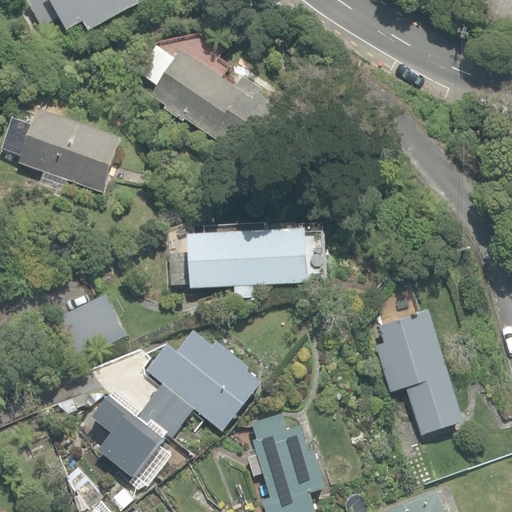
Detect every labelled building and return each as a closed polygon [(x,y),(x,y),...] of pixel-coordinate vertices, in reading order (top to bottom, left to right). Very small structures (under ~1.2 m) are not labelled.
[(85,22),(91,33),(142,3),(139,0),(28,0),(27,1),(43,28),(64,16),(72,30),(85,22)] [(246,0),(241,2),(259,44),(287,32),(283,8),(276,0),(246,0)] [(247,130),(278,151),(300,119),(243,80),(239,86),(184,49),(177,59),(158,46),(142,70),(160,83),(153,94),(168,104),(165,109),(183,121),(185,118),(233,150),(247,130)] [(37,186),(61,196),(68,178),(104,192),(125,139),(92,126),(97,114),(63,101),(58,114),(42,108),(35,124),(14,116),(2,148),(22,156),(20,162),(43,171),(37,186)] [(237,287),(237,298),(256,297),(255,286),(311,283),(308,228),(191,234),(192,252),(170,253),(172,285),(193,284),(193,289),(237,287)] [(54,318),(72,359),(127,336),(107,294),(54,318)] [(407,387),(423,435),(465,421),(430,310),(430,309),(380,325),(385,343),(377,345),(392,392),(407,387)] [(196,409),(223,431),(263,382),(248,370),(251,366),(219,340),(215,345),(197,329),(179,351),(169,344),(148,369),(164,382),(145,410),(117,389),(97,416),(114,430),(101,449),(147,486),(159,472),(147,465),(167,437),(171,441),(196,409)] [(263,499),(266,511),(317,511),(318,511),(312,492),(328,487),(316,449),(310,450),(302,425),(288,429),(283,414),(253,423),(258,439),(254,440),(258,454),(249,457),(254,476),(264,473),(271,497),(263,499)] [(100,491),(80,467),(67,478),(87,502),(100,491)] [(114,498),(122,508),(133,500),(124,489),(114,498)] [(383,511),(446,511),(439,492),(383,511)] [(87,511),(113,511),(103,499),(87,511)]
